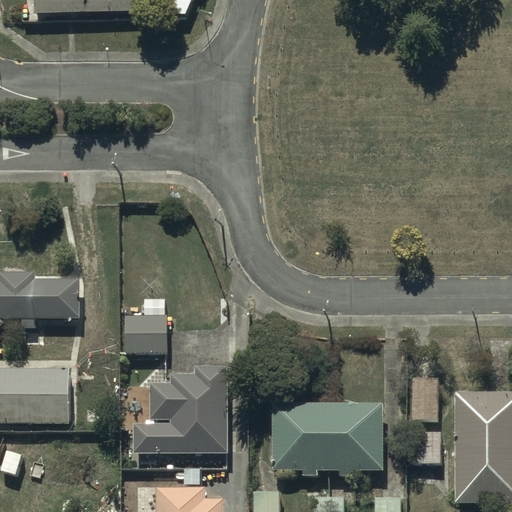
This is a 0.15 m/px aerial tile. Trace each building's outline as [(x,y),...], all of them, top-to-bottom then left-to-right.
[(145,0),(34,0),(35,20),(146,17),(145,0)] [(0,330),(3,327),(0,324),(22,324),(22,332),(35,331),(35,325),(80,324),(79,284),(35,285),(35,277),(0,277),(0,330)] [(166,317),(127,319),(128,358),(168,357),(166,317)] [(69,374),(0,373),(0,428),(68,428),(69,374)] [(172,389),(150,389),(152,430),(135,430),(136,461),(228,458),(226,373),(196,373),(196,380),(172,381),(172,389)] [(437,384),(414,384),(415,424),(438,424),(437,384)] [(511,398),(456,398),(456,509),(511,508),(511,398)] [(383,407),(273,409),(274,475),(305,475),(305,481),(319,481),(319,476),(342,475),(342,481),(353,481),(353,476),(383,476),(383,407)] [(441,436),(413,436),(414,468),(441,468),(441,436)] [(206,493),(157,493),(157,511),(226,511),(226,505),(206,504),(206,493)] [(253,496),(253,511),(280,511),(280,495),(253,496)] [(345,511),(345,503),(314,502),(313,511),(345,511)] [(401,511),(401,502),(376,502),(376,511),(401,511)]
